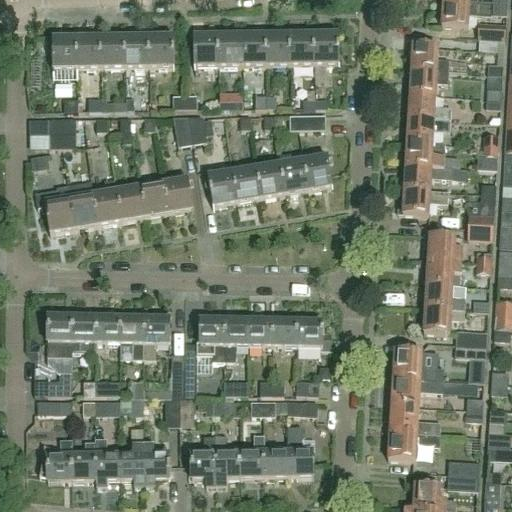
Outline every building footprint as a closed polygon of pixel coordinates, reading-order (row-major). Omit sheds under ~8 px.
[(470,0),(443,0),(443,7),(470,8),(470,0)] [(507,10),(507,0),(498,0),(493,0),(493,9),(507,10)] [(506,20),(507,10),(493,9),(470,8),(443,7),(442,32),(468,33),(469,19),(492,21),(492,19),(506,20)] [(504,47),(505,32),(480,31),(479,45),(500,46),(504,47)] [(340,65),(340,39),(315,40),(316,71),(341,71),(340,65)] [(292,72),(291,40),(267,41),(268,72),(292,72)] [(316,71),(315,40),(291,40),(292,72),(316,71)] [(244,72),(243,41),(220,42),(220,73),(244,72)] [(268,72),(267,41),(243,41),(244,72),(268,72)] [(220,73),(220,42),(195,42),(195,73),(220,73)] [(151,74),(150,43),(126,44),(127,74),(151,74)] [(175,73),(175,43),(150,43),(151,74),(175,73)] [(103,75),(102,44),(78,45),(78,75),(103,75)] [(127,74),(126,44),(102,44),(103,75),(127,74)] [(78,75),(78,45),(53,45),(54,84),(79,84),(78,75)] [(499,58),(500,46),(479,45),(478,57),(499,58)] [(439,66),(439,53),(413,52),(411,76),(449,78),(449,67),(439,66)] [(503,82),(503,72),(489,71),(489,81),(503,82)] [(448,92),(449,79),(449,78),(411,76),(410,100),(437,102),(437,92),(448,92)] [(501,104),(502,95),(488,94),(487,104),(501,104)] [(243,116),(243,99),(221,99),(221,116),(243,116)] [(437,102),(410,100),(409,124),(450,126),(451,115),(436,114),(437,102)] [(267,115),(267,101),(256,102),(256,115),(267,115)] [(278,101),(267,101),(267,115),(278,115),(278,101)] [(186,116),(186,102),(174,102),(174,116),(186,116)] [(186,102),(187,116),(198,116),(198,102),(186,102)] [(501,115),(501,104),(487,104),(487,114),(501,115)] [(89,105),(89,118),(102,118),(101,105),(89,105)] [(327,114),(327,105),(315,106),(315,114),(327,114)] [(79,118),(78,106),(64,106),(65,118),(79,118)] [(315,106),(303,106),(303,114),(315,114),(315,106)] [(103,118),(127,118),(127,109),(103,109),(103,118)] [(326,136),(326,121),(299,122),(300,137),(326,136)] [(276,135),(275,122),(265,123),(265,135),(276,135)] [(300,137),(299,122),(290,122),(291,137),(300,137)] [(212,126),(204,127),(204,123),(189,124),(193,151),(208,148),(207,142),(214,141),(212,126)] [(252,136),(252,123),(241,123),(241,136),(252,136)] [(156,137),(155,124),(145,124),(145,137),(156,137)] [(193,151),(189,124),(174,124),(179,153),(193,151)] [(450,138),(450,126),(409,124),(407,148),(434,149),(434,137),(450,138)] [(108,138),(108,125),(97,125),(97,138),(108,138)] [(121,125),(121,138),(123,149),(133,149),(131,138),(132,138),(132,125),(121,125)] [(77,140),(76,126),(30,127),(30,141),(77,140)] [(77,155),(77,140),(30,141),(30,156),(77,155)] [(499,152),(499,143),(485,142),(484,152),(499,152)] [(444,174),(445,150),(434,150),(434,149),(407,148),(406,172),(444,174)] [(498,163),(499,152),(484,152),(484,162),(498,163)] [(333,192),(328,161),(304,165),(309,196),(333,192)] [(478,162),(477,176),(497,177),(498,163),(484,162),(478,162)] [(309,196),(304,165),(280,169),(285,200),(309,196)] [(285,200),(280,169),(256,173),(262,204),(285,200)] [(431,197),(432,185),(468,187),(469,176),(444,174),(406,172),(404,196),(431,197)] [(208,176),(214,212),(238,208),(233,177),(232,173),(208,176)] [(262,204),(256,173),(233,177),(238,208),(239,208),(262,204)] [(511,183),(505,183),(504,194),(503,218),(511,218),(511,183)] [(193,216),(188,184),(164,188),(169,220),(193,216)] [(93,200),(98,232),(122,228),(117,196),(116,196),(115,186),(104,188),(106,198),(93,200)] [(169,220),(164,188),(140,192),(146,224),(169,220)] [(75,236),(98,232),(93,200),(91,189),(67,192),(69,204),(75,236)] [(496,200),(496,190),(482,190),(482,199),(496,200)] [(75,236),(69,204),(67,192),(57,194),(58,196),(35,200),(38,214),(46,213),(50,240),(75,236)] [(146,224),(140,192),(117,196),(122,228),(146,224)] [(449,199),(431,198),(431,197),(404,196),(404,206),(399,205),(398,220),(403,220),(429,222),(430,210),(449,211),(449,199)] [(494,224),(495,210),(496,200),(482,199),(480,223),(470,222),(469,234),(493,235),(494,224)] [(511,232),(511,218),(503,218),(502,232),(511,232)] [(493,248),(493,235),(469,234),(469,246),(493,248)] [(462,269),(463,244),(430,242),(428,267),(462,269)] [(511,257),(500,257),(499,271),(498,282),(511,283),(511,257)] [(491,269),(492,260),(478,259),(477,269),(491,269)] [(460,292),(462,269),(428,267),(428,277),(424,278),(423,287),(427,288),(427,290),(453,292),(460,292)] [(491,279),(491,269),(477,269),(477,279),(491,279)] [(511,283),(498,282),(498,293),(511,293),(511,283)] [(452,304),(453,292),(427,290),(425,314),(465,317),(465,305),(452,304)] [(489,318),(489,308),(475,307),(475,317),(489,318)] [(450,340),(451,327),(464,328),(465,317),(425,314),(424,339),(450,340)] [(169,350),(170,324),(169,324),(170,319),(155,319),(155,324),(145,323),(144,366),(156,367),(157,350),(169,350)] [(73,322),(49,321),(48,364),(72,364),(73,358),(73,348),(73,322)] [(96,359),(97,349),(97,322),(73,322),(73,348),(73,358),(96,359)] [(121,349),(121,323),(97,322),(97,349),(121,349)] [(144,366),(145,323),(121,323),(121,349),(134,350),(134,366),(144,366)] [(227,325),(202,325),(201,352),(198,351),(197,362),(214,362),(213,369),(226,369),(227,325)] [(250,352),(251,325),(227,325),(226,369),(237,369),(238,352),(239,352),(250,352)] [(274,352),(275,326),(251,325),(250,352),(251,352),(274,352)] [(511,337),(511,326),(496,325),(495,336),(511,337)] [(275,326),(274,352),(298,353),(299,326),(275,326)] [(299,326),(298,353),(322,353),(322,355),(331,355),(332,339),(323,338),(323,326),(299,326)] [(510,348),(511,337),(495,336),(495,347),(510,348)] [(487,352),(487,339),(457,337),(457,350),(487,352)] [(486,365),(487,352),(457,350),(456,363),(486,365)] [(395,356),(394,384),(421,385),(444,387),(444,376),(422,374),(423,358),(395,356)] [(197,367),(185,367),(185,373),(185,405),(195,405),(197,405),(197,378),(197,367)] [(185,405),(185,373),(172,373),(172,396),(145,396),(144,405),(166,405),(180,405),(185,405)] [(319,377),(319,385),(331,385),(331,373),(324,373),(319,377)] [(71,403),(71,379),(60,379),(60,388),(48,388),(48,403),(71,403)] [(508,391),(508,380),(493,379),(492,390),(508,391)] [(421,385),(394,384),(392,411),(420,412),(421,398),(443,400),(444,387),(421,385)] [(237,402),(237,387),(225,387),(225,402),(237,402)] [(273,402),(273,387),(262,387),(262,402),(273,402)] [(285,402),(285,387),(273,387),(273,402),(285,402)] [(319,389),(308,388),(297,387),(296,402),(318,404),(319,389)] [(97,403),(97,388),(85,388),(85,403),(97,403)] [(109,403),(109,388),(97,388),(97,403),(109,403)] [(145,396),(145,388),(132,388),(132,406),(144,405),(145,396)] [(459,390),(458,403),(477,405),(478,392),(459,390)] [(507,402),(508,391),(492,390),(492,401),(507,402)] [(132,423),(144,423),(144,405),(132,406),(132,423)] [(180,433),(180,405),(166,405),(166,433),(180,433)] [(195,433),(195,405),(185,405),(180,405),(180,433),(195,433)] [(483,417),(484,406),(468,405),(468,416),(483,417)] [(264,423),(264,408),(252,408),(252,423),(264,423)] [(276,423),(276,408),(264,408),(264,423),(276,423)] [(317,424),(318,409),(306,408),(306,409),(288,408),(287,422),(317,424)] [(72,422),(72,409),(38,409),(38,422),(72,422)] [(95,423),(96,409),(84,409),(84,423),(95,423)] [(108,423),(108,409),(96,409),(95,423),(108,423)] [(228,423),(228,409),(215,409),(215,423),(228,423)] [(392,411),(391,438),(440,440),(441,428),(419,427),(420,412),(392,411)] [(482,428),(483,417),(468,416),(467,427),(482,428)] [(505,428),(506,417),(491,417),(490,428),(505,428)] [(313,457),(303,457),(302,433),(287,433),(288,457),(289,484),(313,484),(313,457)] [(440,454),(440,440),(391,438),(389,465),(417,467),(418,453),(440,454)] [(510,456),(511,441),(489,440),(489,454),(510,456)] [(254,458),(240,458),(240,485),(264,484),(265,458),(265,442),(254,443),(254,458)] [(216,493),(215,443),(204,443),(204,451),(192,452),(193,459),(191,459),(192,486),(206,485),(206,494),(216,493)] [(240,485),(240,458),(226,458),(226,443),(215,443),(216,493),(227,493),(226,485),(240,485)] [(121,487),(120,460),(107,460),(107,446),(96,446),(96,449),(97,488),(97,494),(107,494),(107,487),(121,487)] [(73,488),(72,461),(72,447),(60,447),(61,456),(46,453),(45,453),(40,483),(48,484),(48,488),(73,488)] [(133,460),(120,460),(121,487),(133,487),(133,493),(145,493),(144,447),(133,447),(133,460)] [(153,447),(144,447),(145,493),(154,493),(154,486),(169,486),(169,478),(171,478),(171,474),(169,474),(168,459),(154,460),(153,447)] [(465,447),(464,462),(480,462),(481,448),(465,447)] [(73,488),(97,488),(96,449),(85,449),(86,461),(72,461),(73,488)] [(510,467),(510,456),(489,454),(488,466),(510,467)] [(288,457),(265,458),(264,484),(289,484),(288,457)] [(479,482),(480,469),(450,467),(449,481),(479,482)] [(500,490),(501,480),(487,479),(486,489),(500,490)] [(478,497),(479,482),(449,481),(448,495),(478,497)] [(498,511),(500,490),(486,489),(484,511),(498,511)] [(440,506),(441,493),(415,491),(413,511),(456,511),(456,507),(440,506)] [(501,507),(511,507),(511,493),(502,493),(501,507)]
